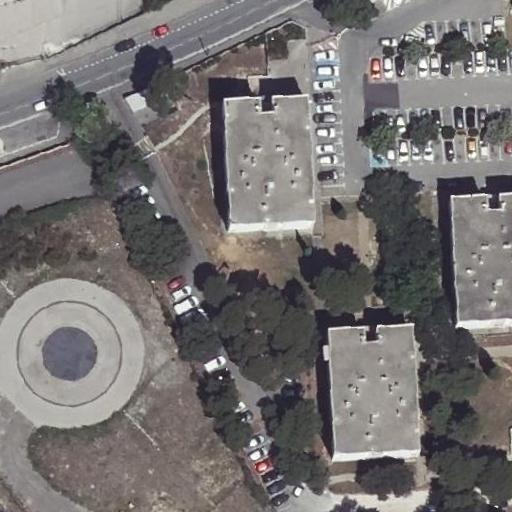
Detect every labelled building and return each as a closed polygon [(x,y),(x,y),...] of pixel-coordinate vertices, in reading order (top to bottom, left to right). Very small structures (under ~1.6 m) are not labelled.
[(6,0),(0,2),(0,12),(38,0),(6,0)] [(258,119),(257,104),(221,105),(228,231),(313,227),(306,101),(270,103),(270,117),(258,119)] [(270,103),(257,104),(258,119),(270,117),(270,103)] [(483,214),(484,200),(448,202),(455,328),(511,324),(511,198),(496,200),(496,214),(483,214)] [(496,200),(484,200),(483,214),(496,214),(496,200)] [(362,346),(362,332),(326,335),(331,459),(416,455),(409,331),(374,333),(375,347),(362,346)] [(374,333),(362,332),(362,346),(375,347),(374,333)]
